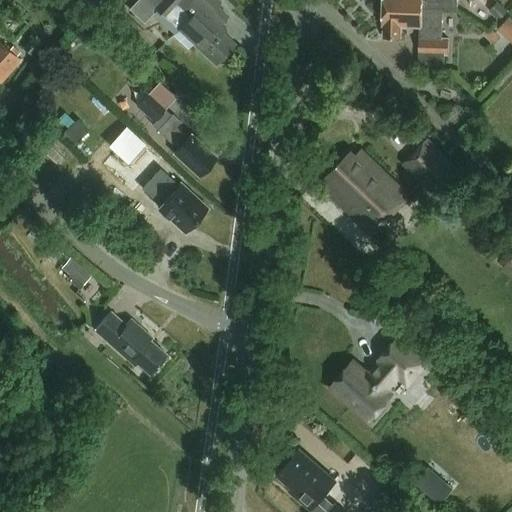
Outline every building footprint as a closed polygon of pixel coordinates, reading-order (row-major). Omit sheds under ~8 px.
[(144,22),(155,10),(165,19),(177,6),(189,17),(172,35),(188,49),(192,44),(216,66),(235,45),(223,34),(227,30),(218,22),(226,14),(217,6),(221,2),(218,0),(136,0),(129,8),(144,22)] [(383,0),(383,6),(442,9),(442,8),(456,8),(456,0),(383,0)] [(441,38),(442,9),(383,6),(382,25),(384,25),(383,36),(400,37),(401,26),(421,27),(419,64),(443,65),(444,53),(447,54),(448,38),(441,38)] [(511,41),(511,17),(510,15),(498,27),(511,41)] [(87,42),(101,40),(98,25),(85,27),(87,42)] [(0,81),(19,61),(0,44),(0,81)] [(152,124),(163,112),(146,96),(135,108),(152,124)] [(187,139),(174,127),(180,121),(172,114),(157,131),(177,150),(174,154),(198,176),(215,157),(191,135),(187,139)] [(179,182),(176,184),(157,166),(161,162),(124,128),(108,145),(115,151),(102,165),(132,193),(149,175),(151,178),(141,188),(158,204),(156,206),(185,233),(207,208),(179,182)] [(401,166),(432,195),(456,170),(426,140),(401,166)] [(369,230),(374,232),(409,196),(362,151),(357,156),(352,152),(327,178),(331,182),(326,188),(369,230)] [(91,275),(70,257),(61,267),(70,276),(68,278),(79,288),(91,275)] [(511,258),(503,267),(511,275),(511,258)] [(125,326),(110,312),(95,329),(135,364),(136,363),(148,374),(165,355),(149,341),(151,338),(131,320),(125,326)] [(426,363),(397,338),(379,359),(381,361),(369,375),(353,361),(330,387),(368,421),(371,418),(374,421),(386,408),(382,405),(391,395),(386,390),(398,376),(407,384),(426,363)] [(322,496),(335,481),(298,449),(278,473),(296,490),(294,493),(312,508),(318,501),(329,510),(327,511),(345,511),(335,503),(333,505),(322,496)]
